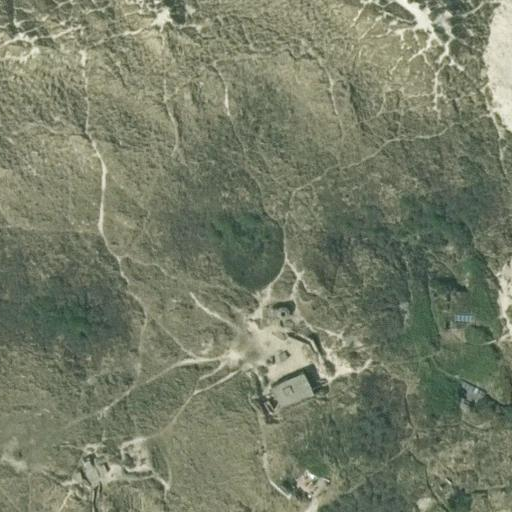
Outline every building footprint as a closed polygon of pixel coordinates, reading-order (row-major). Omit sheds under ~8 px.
[(455,298),(454,314),(469,315),(469,319),(480,327),(483,322),(472,314),(473,299),(468,298),(468,295),(458,295),(458,298),(455,298)] [(396,314),(341,334),(348,353),(409,330),(411,313),(406,301),(393,306),(396,314)] [(279,319),(285,319),(288,316),(288,310),(284,306),(278,306),(277,307),(269,307),(269,317),(277,317),(279,319)] [(481,372),(464,365),(458,379),(447,374),(445,380),(457,385),(459,380),(474,387),(481,372)] [(300,372),(272,386),(284,412),(320,395),(318,392),(314,394),(312,390),(316,387),(314,383),(308,386),(300,372)] [(294,467),(278,451),(264,464),(281,481),(289,473),(295,478),(303,470),(309,461),(300,456),(294,467)] [(90,464),(87,457),(81,459),(83,466),(79,471),(74,473),(77,482),(79,481),(91,489),(98,490),(98,482),(102,473),(106,471),(103,464),(99,466),(97,466),(90,464)]
